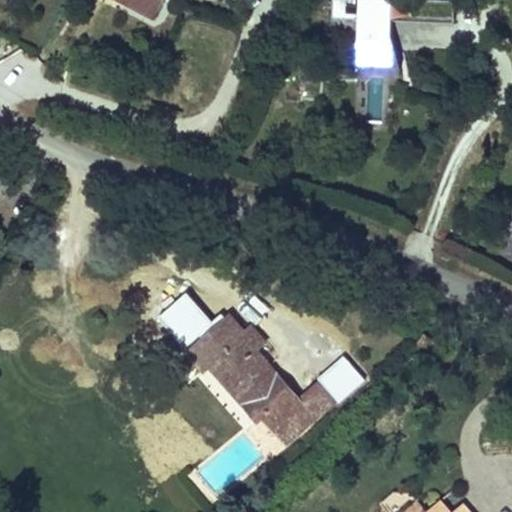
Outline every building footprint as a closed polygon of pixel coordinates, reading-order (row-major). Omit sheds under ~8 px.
[(125,0),(103,0),(129,15),(135,5),(125,0)] [(176,0),(125,0),(135,5),(129,15),(158,32),(176,0)] [(459,16),(338,9),(337,32),(363,33),(360,78),(372,75),(388,76),(388,71),(400,70),(393,51),(396,35),(458,39),(459,16)] [(303,406),(252,348),(255,345),(243,331),(231,318),(203,342),(217,357),(214,359),(260,412),(265,407),(281,425),(303,406)] [(253,323),(243,331),(255,345),(265,337),(253,323)] [(214,359),(217,357),(203,342),(191,353),(204,368),(214,359)] [(428,511),(419,502),(408,511),(428,511)]
